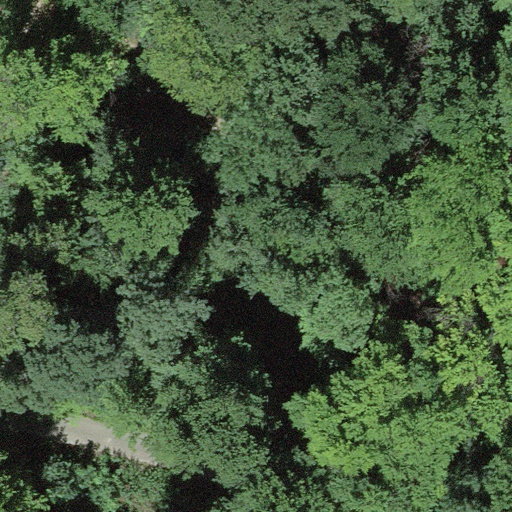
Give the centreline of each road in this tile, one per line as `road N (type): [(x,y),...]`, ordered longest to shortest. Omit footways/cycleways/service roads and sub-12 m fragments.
road 1 (track): [(511,400),(91,0)]
road 2 (track): [(297,511),(0,409)]
